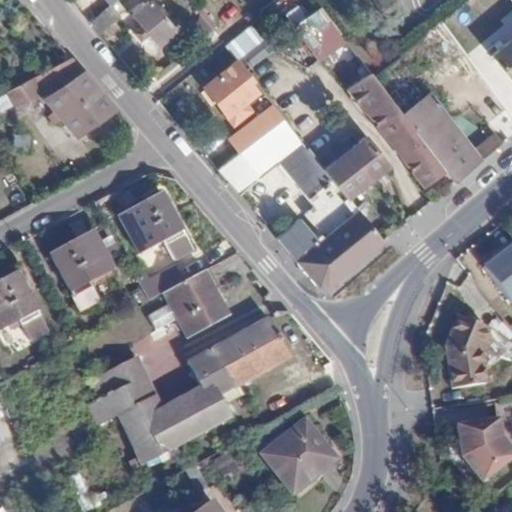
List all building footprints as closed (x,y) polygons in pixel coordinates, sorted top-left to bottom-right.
[(152,0),(149,0),(126,21),(153,51),(178,29),(152,0)] [(474,0),(482,9),(492,0),(474,0)] [(108,8),(87,24),(97,39),(119,23),(108,8)] [(417,40),(438,64),(465,40),(444,16),(417,40)] [(253,25),(229,43),(241,58),(265,40),(253,25)] [(340,31),(314,52),(337,82),(364,62),(340,31)] [(511,39),(493,53),(511,78),(511,39)] [(71,56),(4,91),(17,107),(41,96),(74,134),(115,108),(71,56)] [(239,63),(210,84),(240,122),(256,110),(250,101),(262,92),(239,63)] [(373,74),(352,89),(425,187),(446,171),(411,125),(405,117),(373,74)] [(411,125),(439,105),(433,96),(405,117),(411,125)] [(446,171),(454,183),(481,161),(475,153),(439,105),(411,125),(446,171)] [(326,167),(286,117),(213,170),(238,197),(294,157),(326,202),(275,240),(294,262),(358,209),(349,198),(326,167)] [(475,153),(481,161),(510,138),(508,127),(475,153)] [(368,135),(326,167),(349,198),(391,166),(368,135)] [(189,252),(156,195),(115,218),(135,255),(159,242),(170,261),(189,252)] [(358,209),(294,262),(315,285),(326,285),(383,241),(358,209)] [(90,231),(51,251),(75,295),(99,282),(96,277),(110,268),(90,231)] [(511,309),(511,251),(483,274),(510,311),(511,309)] [(174,266),(145,281),(153,296),(161,292),(182,281),(174,266)] [(20,269),(0,279),(0,327),(19,318),(22,323),(42,313),(20,269)] [(182,281),(161,292),(186,337),(226,315),(201,270),(182,281)] [(144,317),(152,333),(168,325),(161,309),(144,317)] [(215,395),(288,354),(267,316),(208,348),(212,357),(199,364),(215,395)] [(489,390),(483,355),(491,335),(460,323),(449,353),(455,395),(489,390)] [(87,390),(94,403),(84,408),(92,425),(113,414),(105,398),(139,380),(132,367),(87,390)] [(340,436),(303,404),(266,448),(303,479),(340,436)] [(511,468),(511,455),(505,447),(502,428),(460,435),(465,466),(485,490),(511,468)] [(222,511),(208,494),(184,511),(222,511)]
